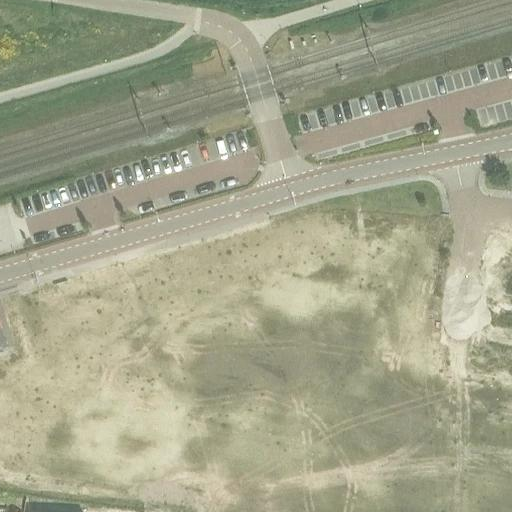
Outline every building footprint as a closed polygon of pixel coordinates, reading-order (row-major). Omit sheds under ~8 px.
[(284,224),(280,268),(267,267),(266,283),(358,291),(363,232),(284,224)] [(223,305),(224,283),(214,283),(214,304),(223,305)] [(511,352),(511,299),(484,297),(479,350),(511,352)] [(0,456),(37,445),(0,320),(0,456)] [(112,370),(101,371),(104,412),(126,410),(140,409),(139,394),(139,388),(151,387),(151,393),(152,409),(166,408),(165,393),(165,386),(177,386),(177,392),(178,407),(192,406),(191,391),(191,385),(203,384),(203,390),(204,406),(218,405),(217,390),(217,383),(228,383),(229,389),(230,404),(244,403),(243,388),(243,382),(254,381),(255,387),(256,402),(270,402),(269,386),(269,380),(280,380),(281,386),(282,401),(294,400),(294,385),(295,385),(295,379),(293,340),(267,342),(241,343),(215,345),(189,347),(163,348),(137,350),(111,351),(112,370)] [(511,511),(511,415),(506,477),(479,474),(478,483),(445,479),(441,511),(511,511)] [(329,428),(290,441),(298,464),(337,451),(329,428)] [(251,447),(240,451),(242,459),(254,455),(251,447)] [(337,451),(298,464),(306,486),(344,473),(337,451)] [(344,473),(306,486),(314,510),(352,497),(344,473)] [(35,505),(47,503),(43,485),(31,488),(35,505)] [(261,489),(253,491),(257,503),(265,500),(261,489)] [(265,500),(257,503),(260,511),(266,511),(268,511),(265,500)]
